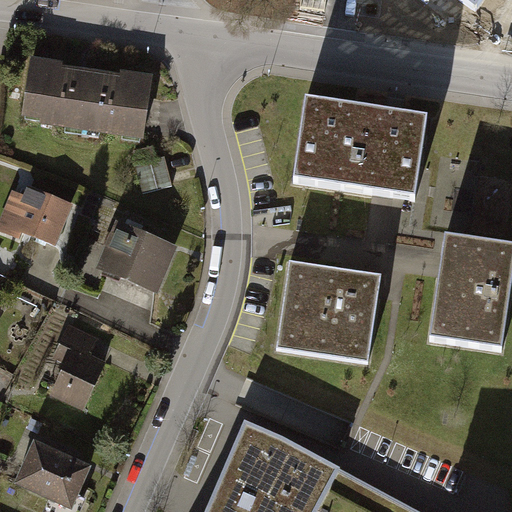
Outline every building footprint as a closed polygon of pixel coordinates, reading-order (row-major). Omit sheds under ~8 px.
[(431,0),(457,0),(476,13),(485,0),(421,0),(429,5),(431,0)] [(157,84),(36,67),(27,127),(148,143),(157,84)] [(428,125),(308,109),(297,186),(417,203),(428,125)] [(58,256),(76,209),(21,188),(3,235),(58,256)] [(511,274),(511,233),(449,224),(433,325),(503,336),(511,274)] [(179,251),(119,228),(101,273),(162,297),(179,251)] [(383,283),(295,271),(284,356),(371,367),(383,283)] [(72,366),(54,401),(85,417),(109,367),(92,359),(100,342),(71,328),(56,358),(72,366)] [(313,511),(337,465),(245,420),(199,511),(313,511)] [(7,480),(68,508),(88,466),(27,437),(7,480)] [(313,511),(426,511),(337,465),(313,511)]
